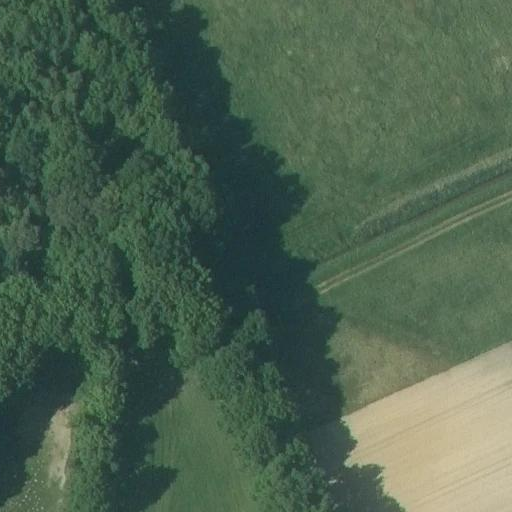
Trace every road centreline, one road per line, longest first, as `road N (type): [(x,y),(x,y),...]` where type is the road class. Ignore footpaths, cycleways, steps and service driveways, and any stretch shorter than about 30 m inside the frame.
road 1 (unclassified): [(300,511),(286,460),(82,0)]
road 2 (track): [(511,200),(231,332)]
road 3 (track): [(173,197),(122,212),(62,215),(39,209),(0,174)]
